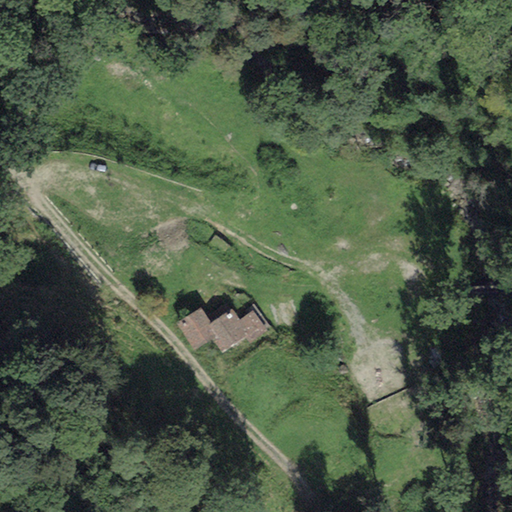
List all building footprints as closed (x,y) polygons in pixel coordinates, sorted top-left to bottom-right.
[(81,180),(59,202),(118,262),(140,240),(81,180)] [(140,223),(147,214),(120,192),(113,201),(140,223)] [(229,193),(220,214),(251,227),(260,206),(229,193)] [(281,330),(300,325),(294,304),(275,309),(281,330)] [(202,305),(175,322),(193,350),(215,336),(222,347),(244,333),(248,341),(265,331),(253,312),(242,318),(233,305),(210,319),(202,305)] [(354,363),(374,404),(415,384),(395,343),(354,363)]
